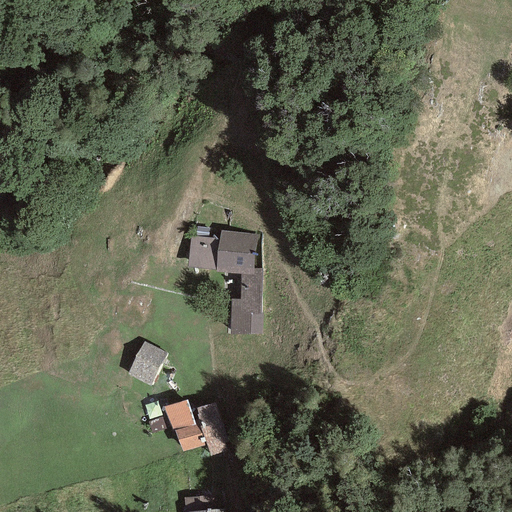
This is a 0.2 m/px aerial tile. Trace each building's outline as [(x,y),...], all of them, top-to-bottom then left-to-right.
[(252,241),(229,240),(228,270),(242,271),(242,306),(236,307),(237,329),(254,329),(252,241)] [(214,245),(196,244),(195,266),(213,267),(214,245)] [(161,356),(145,349),(135,369),(151,378),(161,356)] [(183,400),(170,405),(178,426),(190,423),(183,400)] [(212,408),(202,412),(213,448),(225,444),(212,408)] [(196,431),(183,435),(188,448),(202,443),(196,431)]
